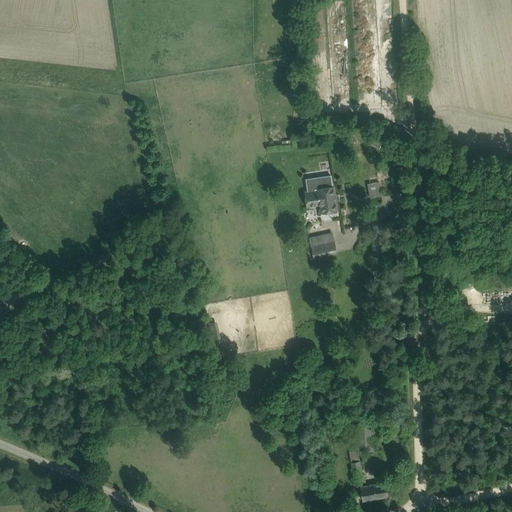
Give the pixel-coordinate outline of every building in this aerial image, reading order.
[(370,182),(368,183),(370,197),(382,195),(381,189),(382,189),(381,185),(371,187),(370,182)] [(320,213),(322,212),(338,210),(334,186),(317,188),(317,190),(305,191),(307,207),(319,205),(320,213)] [(314,257),(327,254),(337,252),(333,234),(309,239),(314,257)] [(220,333),(211,335),(212,341),(213,341),(221,339),(220,333)] [(357,450),(364,449),(374,449),(373,425),(356,426),(357,450)] [(360,461),(358,450),(350,451),(354,483),(363,482),(360,461)] [(361,486),(363,500),(386,496),(384,482),(361,486)]
